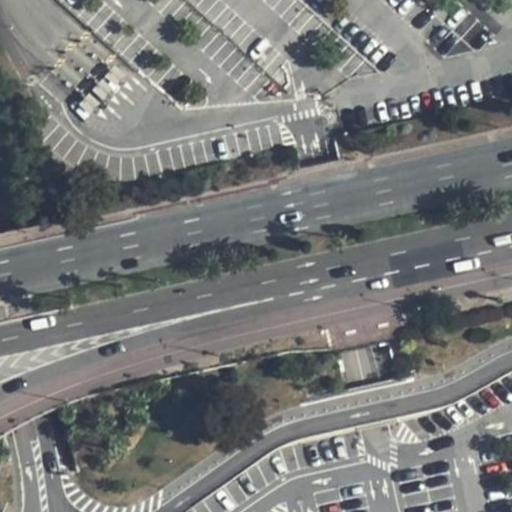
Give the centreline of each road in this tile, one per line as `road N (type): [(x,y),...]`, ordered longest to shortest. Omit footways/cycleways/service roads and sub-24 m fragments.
road 1 (primary): [(511,161),(0,271)]
road 2 (primary): [(0,398),(448,247)]
road 3 (primary): [(0,340),(448,247)]
road 4 (tertiary): [(511,360),(440,393),(280,432),(169,511)]
road 5 (secondary): [(0,264),(46,488)]
